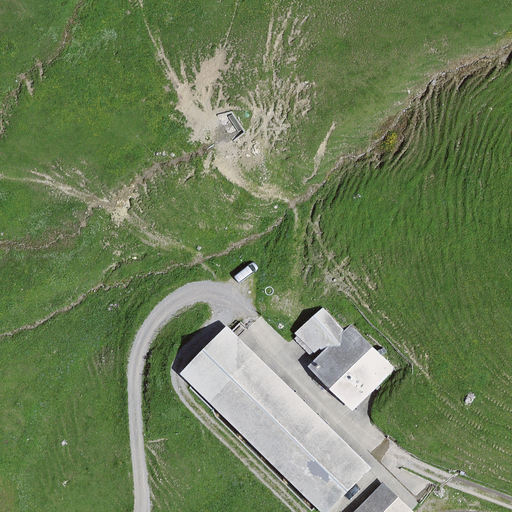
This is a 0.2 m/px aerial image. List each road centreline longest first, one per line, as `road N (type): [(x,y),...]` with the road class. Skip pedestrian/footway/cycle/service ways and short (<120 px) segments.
road 1 (track): [(228,312),(388,456),(511,505)]
road 2 (track): [(139,511),(136,350),(156,320),(188,296),(217,291),(228,312)]
road 3 (track): [(228,312),(178,362),(174,384),(300,511)]
